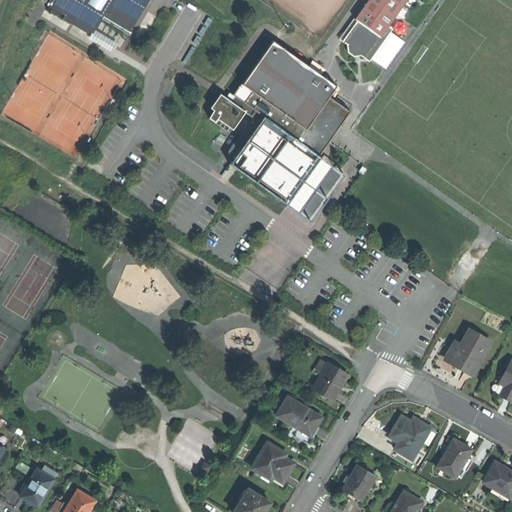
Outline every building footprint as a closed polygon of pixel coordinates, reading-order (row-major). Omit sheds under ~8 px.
[(85,30),(88,31),(96,19),(124,36),(146,0),(44,0),(43,3),(59,13),(57,17),(66,23),(69,19),(85,30)] [(389,26),(407,0),(369,0),(356,18),(359,20),(343,41),(350,46),(349,51),(356,57),(359,53),(366,58),(389,26)] [(83,33),(85,30),(69,19),(66,23),(83,33)] [(393,29),(389,26),(366,58),(370,61),(393,29)] [(319,156),(322,157),(352,112),(331,97),(338,87),(271,42),(242,85),(253,93),(245,105),(264,118),(267,120),(319,156)] [(234,97),(245,105),(253,93),(242,85),(234,97)] [(246,113),(224,99),(209,121),(217,126),(219,122),(234,131),(246,113)] [(347,175),(322,157),(319,156),(288,202),(240,169),(247,160),(242,156),(267,120),(264,118),(232,166),(314,223),(347,175)] [(288,202),(319,156),(267,120),(242,156),(247,160),(240,169),(288,202)] [(460,369),(472,376),(491,343),(471,331),(462,347),(457,344),(447,361),(460,369)] [(314,371),(321,375),(328,364),(321,360),(314,371)] [(511,361),(501,383),(506,386),(500,397),(510,402),(511,403),(511,361)] [(313,388),(333,400),(340,388),(347,376),(328,364),(321,375),(313,388)] [(288,397),(277,416),(312,436),(317,428),(323,418),(288,397)] [(395,450),(412,461),(431,429),(421,423),(419,427),(410,422),(401,417),(389,436),(400,442),(395,450)] [(437,468),(457,479),(462,470),(468,458),(473,449),(464,445),(456,440),(450,452),(447,451),(437,468)] [(269,442),(253,468),(273,480),(276,476),(285,482),(291,473),(296,464),(279,453),(281,449),(269,442)] [(475,461),(468,458),(462,470),(468,473),(475,461)] [(200,470),(206,474),(211,467),(204,463),(200,470)] [(495,464),(485,484),(496,490),(493,495),(509,503),(511,497),(511,473),(508,471),(495,464)] [(353,496),(361,502),(376,478),(357,465),(342,489),(353,496)] [(30,502),(38,507),(55,480),(37,469),(20,496),(30,502)] [(235,511),(266,511),(272,502),(249,489),(235,511)] [(69,505),(64,511),(89,511),(96,501),(78,490),(69,505)] [(397,508),(394,511),(419,511),(425,503),(404,490),(394,506),(397,508)] [(58,511),(64,511),(69,505),(64,502),(58,511)]
